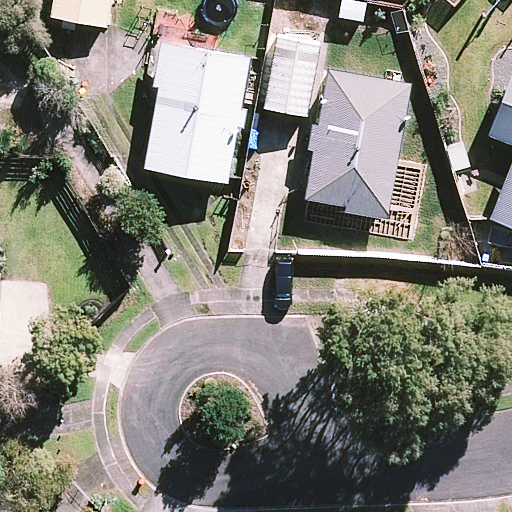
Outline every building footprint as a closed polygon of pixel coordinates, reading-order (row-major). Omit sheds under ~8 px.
[(108,0),(54,0),(52,15),(104,24),(108,0)] [(321,45),(276,37),(263,106),(307,115),(321,45)] [(247,56),(165,42),(144,167),(227,180),(247,56)] [(511,65),(511,66),(486,134),(511,143),(511,158),(490,218),(511,226),(511,65)] [(404,82),(323,70),(304,204),(385,216),(404,82)]
